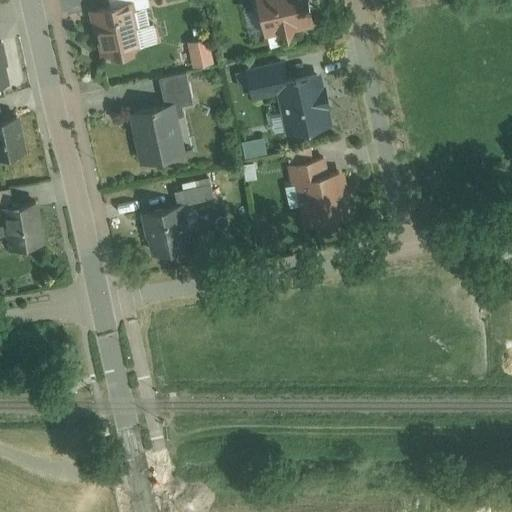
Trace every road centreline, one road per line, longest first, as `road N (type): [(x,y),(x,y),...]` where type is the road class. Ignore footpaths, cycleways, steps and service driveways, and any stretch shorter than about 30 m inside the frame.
road 1 (residential): [(100,294),(402,251),(354,0)]
road 2 (track): [(144,469),(194,422),(511,429)]
road 3 (residential): [(31,0),(100,294)]
road 4 (residential): [(100,294),(144,469)]
road 5 (residential): [(144,469),(76,473),(0,449)]
